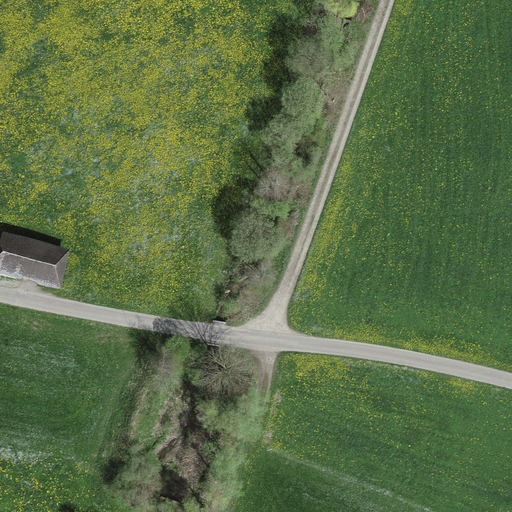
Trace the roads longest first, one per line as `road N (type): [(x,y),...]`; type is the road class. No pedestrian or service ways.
road 1 (unclassified): [(511,382),(144,323),(0,291)]
road 2 (track): [(385,0),(263,340)]
